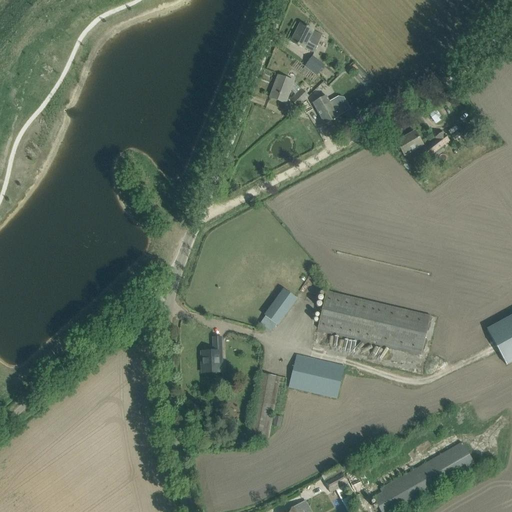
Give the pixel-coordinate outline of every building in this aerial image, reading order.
[(313,31),(309,29),(300,24),(291,42),(304,49),(314,53),(317,46),(322,36),(313,31)] [(307,63),(303,68),(307,70),(315,76),(316,77),(324,66),(312,56),(307,63)] [(307,70),(303,75),(311,82),(315,76),(307,70)] [(293,82),(287,79),(278,76),(269,98),(285,104),(290,91),(295,95),(291,100),(298,107),(300,105),(306,98),(308,96),(293,82)] [(371,88),(364,89),(365,98),(372,97),(371,88)] [(342,105),(334,110),(326,96),(313,103),(320,116),(325,125),(338,118),(337,116),(348,110),(346,106),(343,108),(342,105)] [(306,98),(300,105),(305,114),(313,110),(306,98)] [(386,106),(379,98),(375,101),(377,103),(367,109),(371,116),(382,110),(382,109),(386,106)] [(429,115),(436,124),(443,119),(436,109),(429,115)] [(453,135),(446,127),(442,131),(443,132),(435,138),(437,140),(421,151),(431,164),(464,139),(458,131),(453,135)] [(422,145),(420,141),(415,132),(397,143),(404,156),(422,145)] [(279,326),(298,299),(283,289),(264,316),(265,317),(260,324),(272,333),(277,325),(279,326)] [(422,353),(430,316),(326,292),(317,329),(422,353)] [(511,361),(511,316),(488,329),(507,365),(511,361)] [(202,373),(212,373),(218,373),(217,359),(222,359),(221,337),(213,338),(213,352),(201,352),(201,353),(203,353),(204,364),(202,364),(202,373)] [(289,386),(336,398),(344,367),(296,355),(289,386)] [(260,373),(249,435),(268,439),(276,396),(276,393),(277,389),(278,386),(279,380),(279,377),(260,373)] [(275,416),(273,427),(280,428),(282,419),(275,416)] [(397,511),(475,467),(461,442),(380,489),(382,492),(372,498),(381,511),(380,511),(397,511)] [(343,471),(324,481),(324,482),(330,493),(346,485),(350,483),(348,480),(345,475),(345,474),(343,471)] [(286,511),(284,511),(310,511),(305,501),(286,511)]
